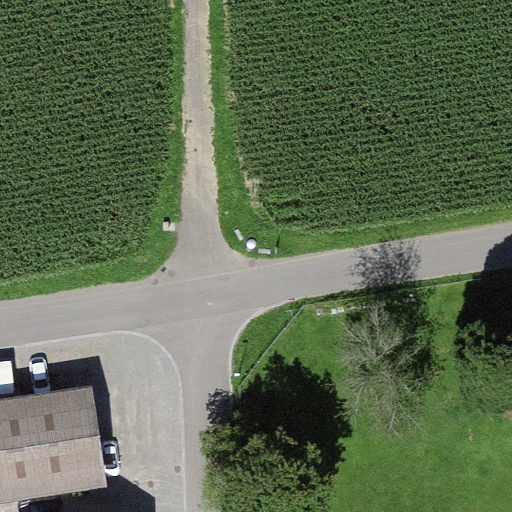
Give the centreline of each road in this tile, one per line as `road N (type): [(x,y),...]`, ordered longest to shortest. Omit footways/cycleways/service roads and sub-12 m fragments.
road 1 (unclassified): [(511,249),(204,291)]
road 2 (track): [(202,0),(204,291)]
road 3 (residential): [(204,291),(213,511)]
road 4 (unclassified): [(204,291),(0,323)]
